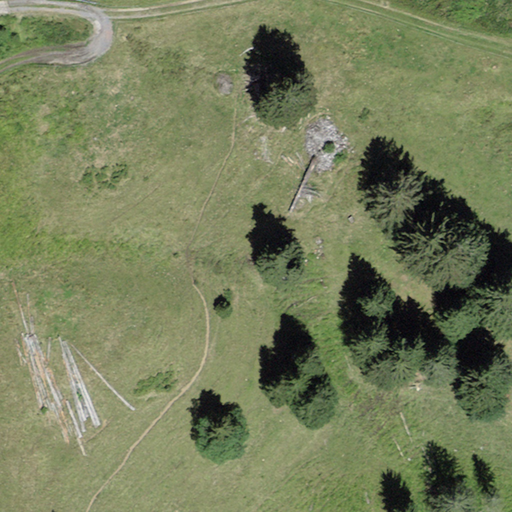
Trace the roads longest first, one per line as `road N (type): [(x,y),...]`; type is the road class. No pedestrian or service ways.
road 1 (track): [(0,68),(26,57),(85,58),(110,39),(90,7),(0,7)]
road 2 (track): [(372,0),(511,48)]
